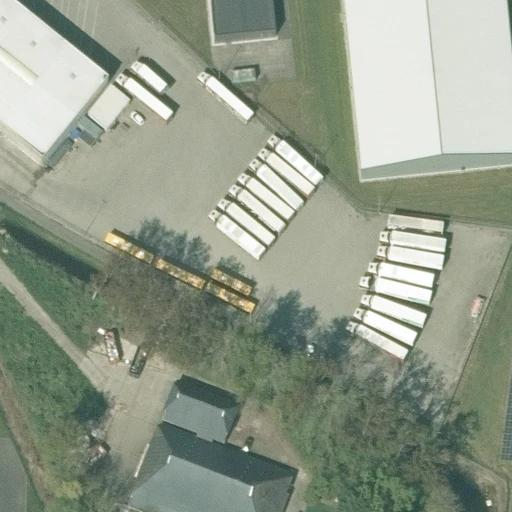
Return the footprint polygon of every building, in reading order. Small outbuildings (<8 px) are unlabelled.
[(0,0),(0,133),(43,168),(108,88),(0,0)] [(209,0),(214,45),(275,38),(271,0),(209,0)] [(344,16),(361,181),(511,166),(511,85),(503,0),(362,0),(364,14),(344,16)] [(111,90),(88,118),(107,134),(130,105),(112,91),(111,90)] [(423,328),(439,227),(394,220),(391,234),(382,232),(369,320),(423,328)] [(101,328),(91,350),(137,371),(147,349),(101,328)] [(238,409),(176,385),(161,422),(224,446),(238,409)] [(281,511),(287,499),(285,498),(292,478),(159,427),(127,508),(137,511),(281,511)]
